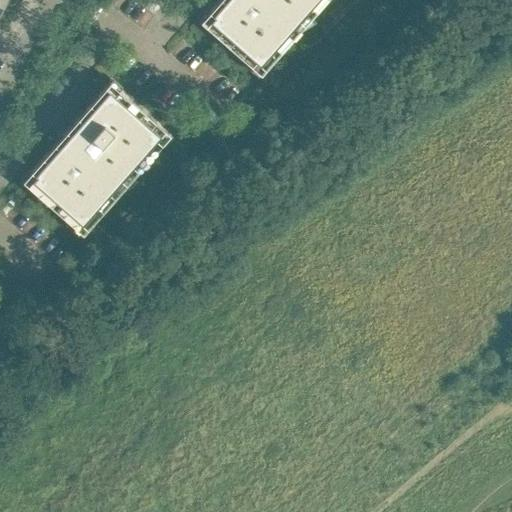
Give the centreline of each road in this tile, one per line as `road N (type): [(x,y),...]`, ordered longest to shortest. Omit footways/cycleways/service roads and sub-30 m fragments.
road 1 (unclassified): [(495,0),(0,378)]
road 2 (residential): [(0,178),(105,32),(123,31),(145,48),(188,0)]
